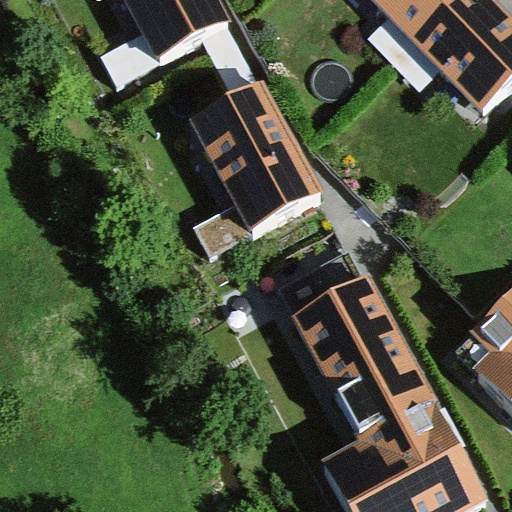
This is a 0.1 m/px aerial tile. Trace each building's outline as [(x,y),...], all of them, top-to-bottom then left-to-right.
[(230,25),(217,0),(126,0),(160,62),(230,25)] [(372,0),(486,117),(511,91),(511,22),(490,0),(372,0)] [(325,201),(271,90),(196,129),(238,210),(254,240),(325,201)] [(254,240),(238,210),(196,233),(212,262),(254,240)] [(364,449),(328,468),(351,511),(476,511),(489,505),(371,285),(297,325),(364,449)] [(511,298),(471,339),(488,356),(469,375),(511,418),(511,298)]
